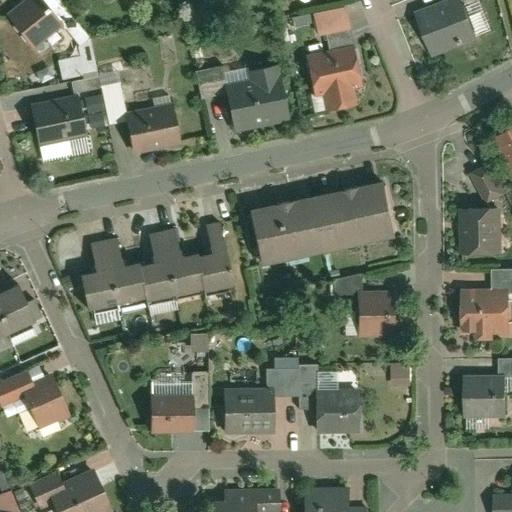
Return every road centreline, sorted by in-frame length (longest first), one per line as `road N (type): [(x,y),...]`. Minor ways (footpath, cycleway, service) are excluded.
road 1 (residential): [(420,119),(429,435),(413,464),(142,464),(122,440),(20,210)]
road 2 (residential): [(420,119),(20,210)]
road 3 (residential): [(373,0),(420,119)]
